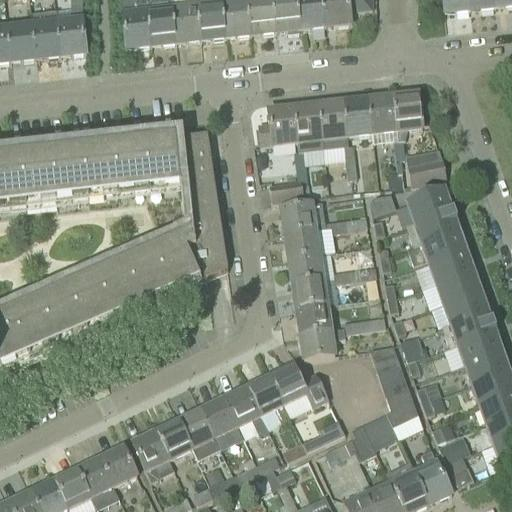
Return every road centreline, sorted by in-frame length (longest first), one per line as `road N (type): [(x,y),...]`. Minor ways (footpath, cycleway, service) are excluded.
road 1 (residential): [(0,457),(248,332),(256,315),(219,86)]
road 2 (residential): [(0,110),(219,86)]
road 3 (unclassified): [(511,236),(450,63)]
road 4 (residential): [(219,86),(396,66)]
